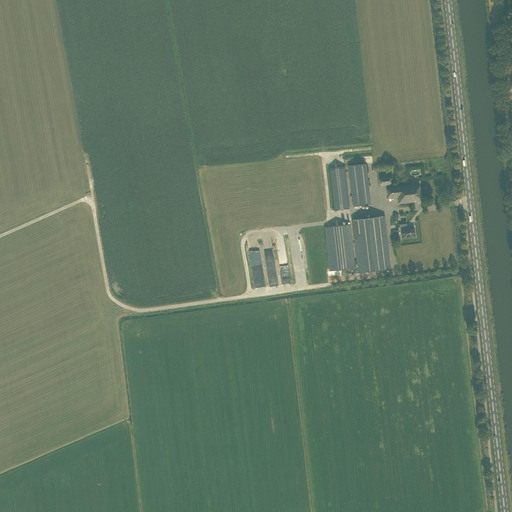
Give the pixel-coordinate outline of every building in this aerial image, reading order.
[(371,204),(366,164),(349,166),(354,206),(371,204)] [(349,209),(344,166),(329,168),(334,210),(349,209)] [(379,177),(380,186),(387,185),(388,199),(390,198),(390,200),(393,200),(393,198),(398,197),(399,204),(421,201),(419,184),(391,187),(390,176),(379,177)] [(384,216),(353,220),(358,263),(355,263),(350,224),(325,227),(330,271),(358,268),(359,273),(390,269),(384,216)] [(414,227),(401,229),(402,238),(415,237),(414,227)] [(254,279),(264,277),(261,264),(252,266),(254,279)] [(289,274),(281,277),(284,284),(292,282),(289,274)]
